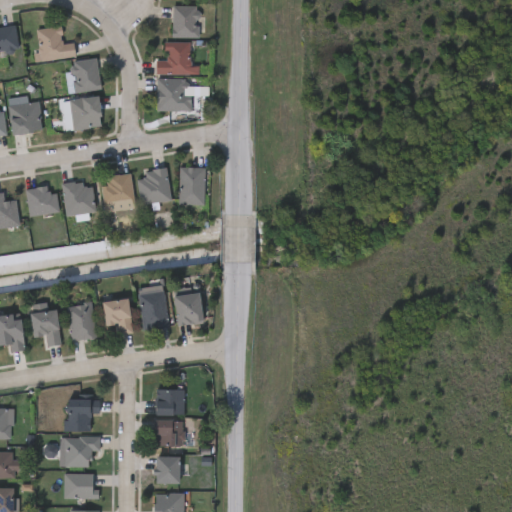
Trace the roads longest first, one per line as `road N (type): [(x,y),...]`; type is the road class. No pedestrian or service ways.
road 1 (tertiary): [(234,511),(236,264)]
road 2 (residential): [(128,146),(133,74),(112,25),(63,0),(0,4)]
road 3 (residential): [(0,164),(239,128)]
road 4 (residential): [(0,377),(234,341)]
road 5 (tertiary): [(237,229),(242,0)]
road 6 (residential): [(127,355),(125,511)]
